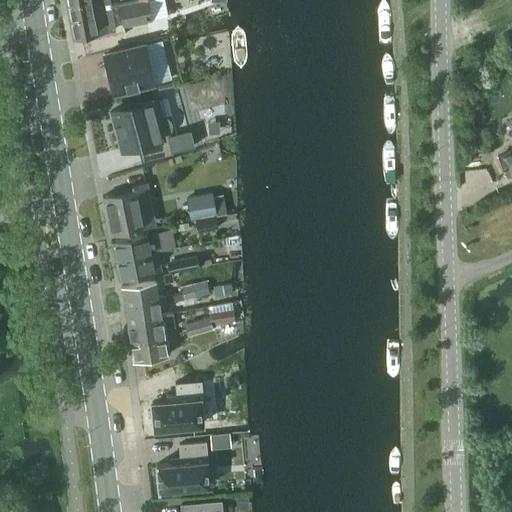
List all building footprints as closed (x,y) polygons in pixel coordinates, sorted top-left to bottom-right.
[(69,18),(95,14),(95,11),(111,7),(109,0),(81,0),(66,2),(69,18)] [(120,25),(149,19),(145,0),(139,0),(116,5),(120,25)] [(73,37),(97,32),(110,30),(115,29),(111,7),(95,11),(95,14),(69,18),(73,37)] [(161,39),(105,54),(114,92),(171,78),(161,39)] [(172,152),(167,134),(168,134),(171,130),(171,125),(170,121),(167,117),(163,115),(162,115),(158,98),(112,110),(122,149),(137,145),(141,160),(172,152)] [(176,131),(182,151),(201,146),(195,125),(176,131)] [(511,142),(511,150),(498,157),(507,176),(511,173),(511,132),(508,134),(511,142)] [(470,149),(462,150),(462,162),(470,162),(470,149)] [(111,233),(145,227),(155,224),(147,182),(132,185),(133,189),(104,195),(111,233)] [(191,217),(215,213),(211,193),(188,197),(191,217)] [(195,219),(197,232),(218,227),(215,215),(195,219)] [(117,259),(158,251),(175,248),(171,229),(157,232),(113,241),(117,259)] [(162,270),(158,251),(117,259),(120,279),(162,270)] [(168,263),(170,272),(199,266),(197,257),(168,263)] [(125,306),(159,299),(156,281),(122,286),(125,306)] [(181,292),(183,299),(209,293),(206,281),(180,286),(181,292)] [(165,295),(167,302),(183,300),(183,299),(181,292),(165,295)] [(128,321),(161,315),(159,299),(125,306),(128,321)] [(233,308),(209,312),(211,325),(235,321),(233,308)] [(128,321),(130,337),(167,331),(166,328),(174,326),(172,313),(161,315),(128,321)] [(202,329),(212,327),(210,318),(199,321),(202,329)] [(202,329),(199,321),(185,324),(188,336),(212,330),(212,327),(202,329)] [(167,335),(167,331),(130,337),(134,360),(167,355),(165,335),(167,335)] [(152,406),(150,406),(151,423),(154,423),(154,428),(169,426),(169,429),(184,427),(184,425),(202,423),(200,399),(203,398),(201,380),(175,382),(176,394),(166,395),(166,400),(152,402),(152,406)] [(170,462),(156,463),(158,489),(173,488),(173,490),(189,489),(189,487),(209,485),(205,441),(179,443),(180,456),(170,457),(170,462)] [(180,511),(222,511),(221,499),(179,503),(180,511)]
